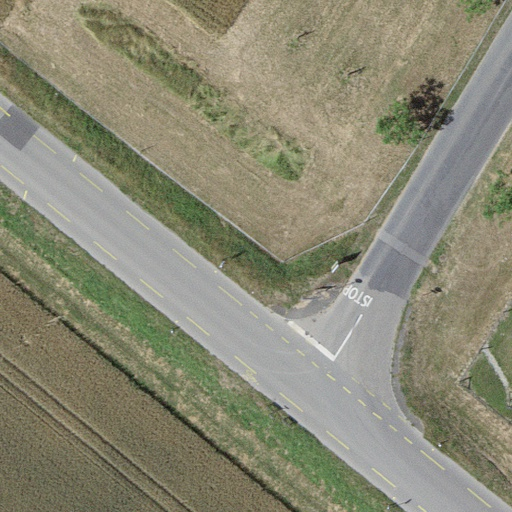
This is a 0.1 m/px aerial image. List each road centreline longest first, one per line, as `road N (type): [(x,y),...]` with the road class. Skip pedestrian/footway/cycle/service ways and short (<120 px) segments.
road 1 (tertiary): [(0,134),(316,391)]
road 2 (unclassified): [(511,67),(316,391)]
road 3 (tertiary): [(316,391),(464,511)]
